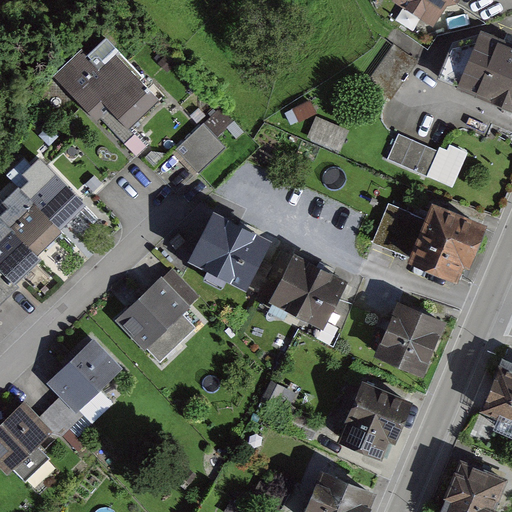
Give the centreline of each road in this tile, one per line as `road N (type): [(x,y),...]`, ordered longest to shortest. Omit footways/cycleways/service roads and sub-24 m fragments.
road 1 (residential): [(0,378),(159,221)]
road 2 (tertiary): [(400,511),(481,310)]
